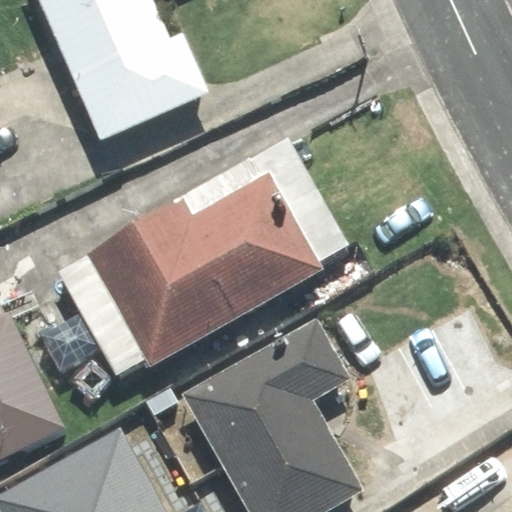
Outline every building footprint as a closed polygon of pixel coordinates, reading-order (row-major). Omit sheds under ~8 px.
[(182,47),(160,0),(43,0),(113,147),(224,95),(198,40),(182,47)] [(146,349),(307,262),(255,165),(180,206),(174,195),(87,242),(146,349)] [(0,424),(49,404),(3,295),(0,296),(0,424)] [(47,301),(16,319),(54,386),(85,368),(47,301)] [(362,378),(332,326),(192,407),(253,511),(332,511),(368,492),(317,404),(362,378)] [(0,487),(0,509),(1,511),(161,511),(114,426),(0,487)]
